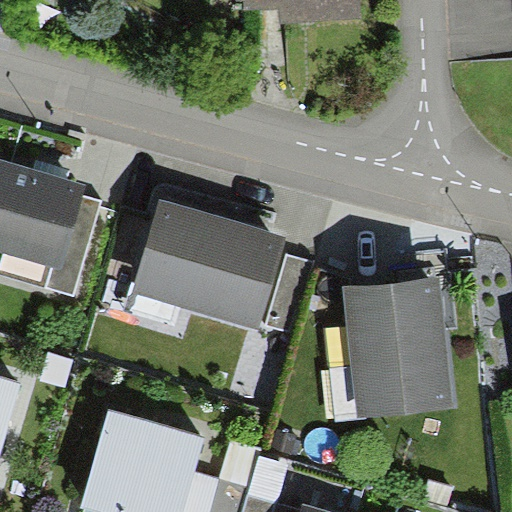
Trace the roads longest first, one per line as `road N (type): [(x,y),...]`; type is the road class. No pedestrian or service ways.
road 1 (residential): [(0,64),(418,172)]
road 2 (residential): [(420,0),(418,172)]
